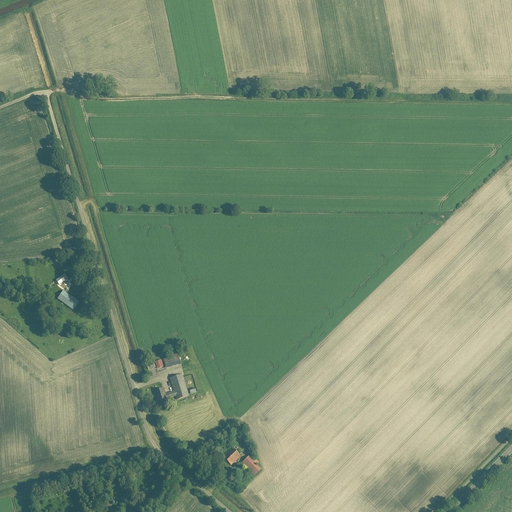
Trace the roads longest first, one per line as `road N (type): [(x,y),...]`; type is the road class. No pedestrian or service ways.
road 1 (residential): [(227,511),(155,448),(144,425),(45,98),(0,109)]
road 2 (track): [(511,101),(37,95)]
